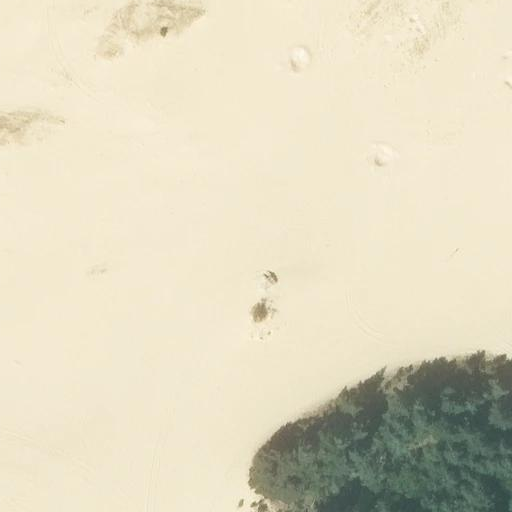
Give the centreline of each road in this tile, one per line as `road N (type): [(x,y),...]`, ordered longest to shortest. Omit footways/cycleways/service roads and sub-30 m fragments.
road 1 (track): [(423,0),(392,48),(251,170),(0,304)]
road 2 (track): [(511,334),(419,342),(245,394),(126,396)]
road 3 (track): [(214,511),(191,453),(126,396),(55,380),(0,381)]
